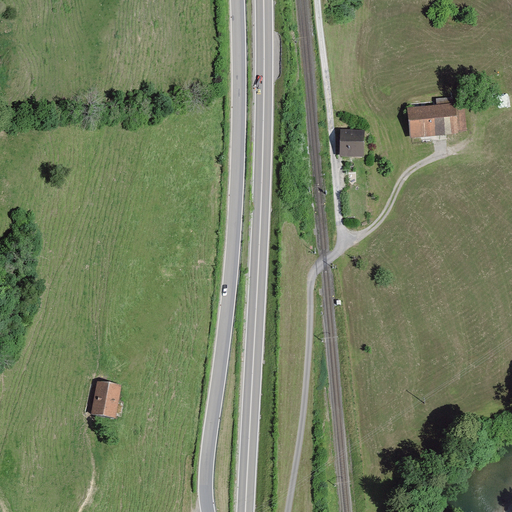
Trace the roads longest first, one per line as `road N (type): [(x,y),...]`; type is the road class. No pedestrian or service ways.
road 1 (tertiary): [(208,511),(235,211),(237,0)]
road 2 (trunk): [(264,0),(245,511)]
road 3 (track): [(344,243),(377,225),(411,171),(458,147)]
